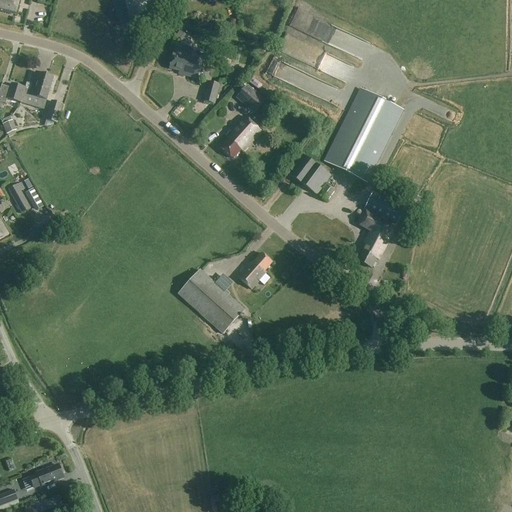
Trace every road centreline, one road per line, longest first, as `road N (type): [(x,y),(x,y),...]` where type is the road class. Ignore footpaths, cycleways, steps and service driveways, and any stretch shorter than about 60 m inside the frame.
road 1 (unclassified): [(377,347),(368,293),(280,231),(129,96)]
road 2 (tertiary): [(53,419),(377,347)]
road 3 (unclassified): [(129,96),(77,55),(0,34)]
road 4 (tertiary): [(511,345),(377,347)]
